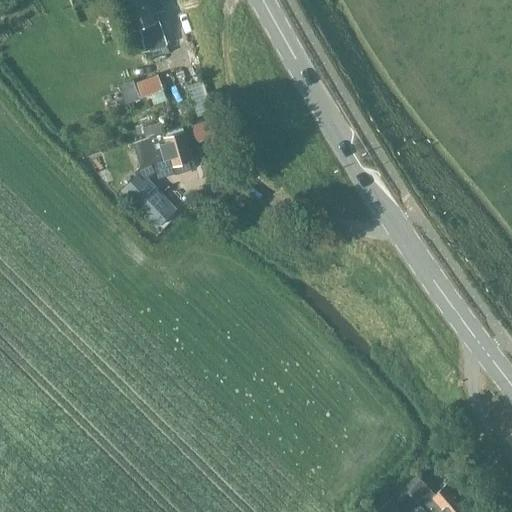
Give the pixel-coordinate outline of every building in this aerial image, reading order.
[(141,26),(152,57),(169,51),(167,43),(162,27),(159,28),(154,13),(164,9),(161,0),(123,0),(134,29),(141,26)] [(158,72),(135,81),(140,97),(164,88),(158,72)] [(185,87),(191,107),(199,104),(193,85),(185,87)] [(136,90),(122,95),(125,104),(140,99),(136,90)] [(212,120),(192,126),(195,134),(214,128),(212,120)] [(158,195),(144,180),(156,169),(159,178),(196,167),(185,131),(184,131),(182,125),(162,131),(133,142),(140,166),(134,172),(135,173),(120,189),(156,225),(174,208),(160,194),(158,195)] [(178,185),(194,181),(191,171),(175,175),(178,185)] [(375,511),(458,511),(466,505),(446,483),(435,492),(417,473),(375,511)]
